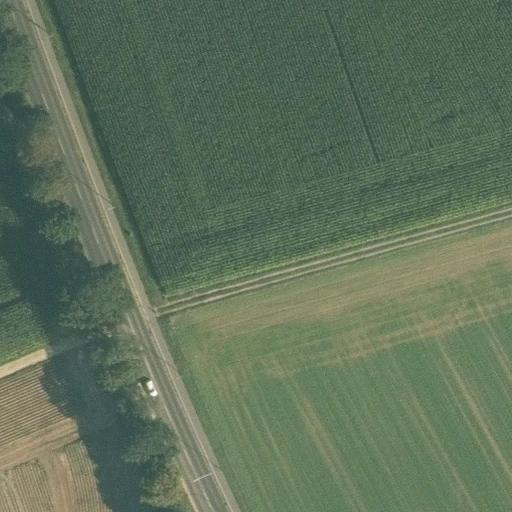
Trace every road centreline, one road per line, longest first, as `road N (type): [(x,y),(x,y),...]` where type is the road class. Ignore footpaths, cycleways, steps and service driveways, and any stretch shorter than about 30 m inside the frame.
road 1 (secondary): [(7,0),(94,235),(212,511)]
road 2 (track): [(511,213),(128,319),(0,373)]
